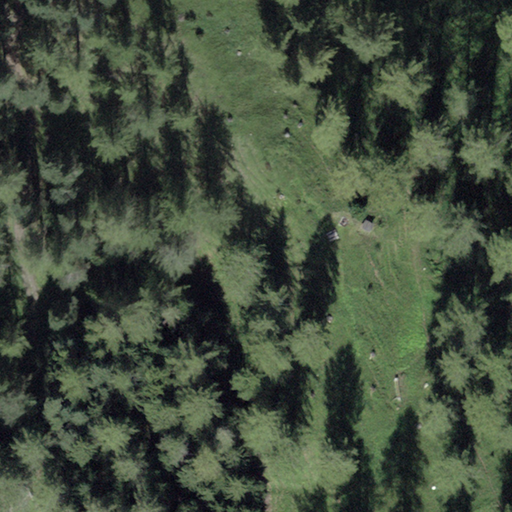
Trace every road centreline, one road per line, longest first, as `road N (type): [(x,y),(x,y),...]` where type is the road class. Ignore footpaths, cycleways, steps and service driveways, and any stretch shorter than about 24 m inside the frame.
road 1 (track): [(16,36),(35,136),(25,202),(47,332),(13,388),(3,511)]
road 2 (track): [(511,281),(478,290),(437,283),(414,248),(392,48),(351,0)]
